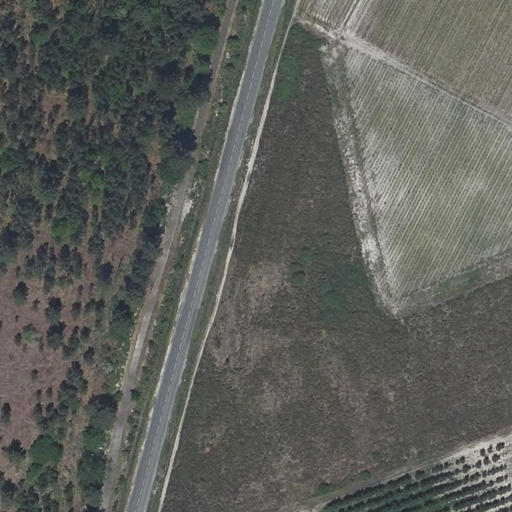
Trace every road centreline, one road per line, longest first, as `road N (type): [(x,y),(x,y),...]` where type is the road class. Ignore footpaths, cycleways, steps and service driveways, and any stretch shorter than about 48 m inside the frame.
road 1 (track): [(159,511),(297,0)]
road 2 (tertiary): [(273,0),(135,511)]
road 3 (track): [(511,259),(403,305),(385,305),(337,38),(358,0)]
road 4 (track): [(292,15),(511,130)]
